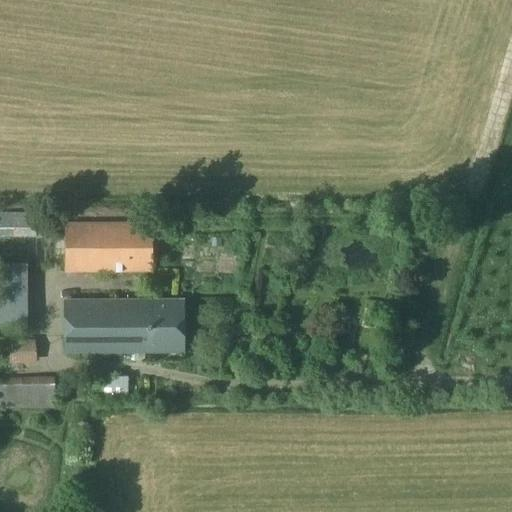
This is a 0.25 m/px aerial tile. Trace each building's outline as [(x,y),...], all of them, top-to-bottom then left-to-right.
[(0,212),(0,238),(36,238),(36,212),(0,212)] [(65,272),(153,272),(152,223),(65,223),(65,272)] [(205,253),(195,254),(198,273),(208,271),(205,253)] [(213,259),(213,270),(229,270),(228,258),(213,259)] [(0,263),(0,329),(28,328),(27,263),(0,263)] [(183,352),(182,300),(66,300),(66,353),(183,352)] [(0,340),(0,350),(0,365),(27,364),(26,340),(0,340)] [(0,378),(0,409),(55,407),(54,377),(0,378)] [(129,398),(129,377),(99,377),(99,399),(129,398)]
